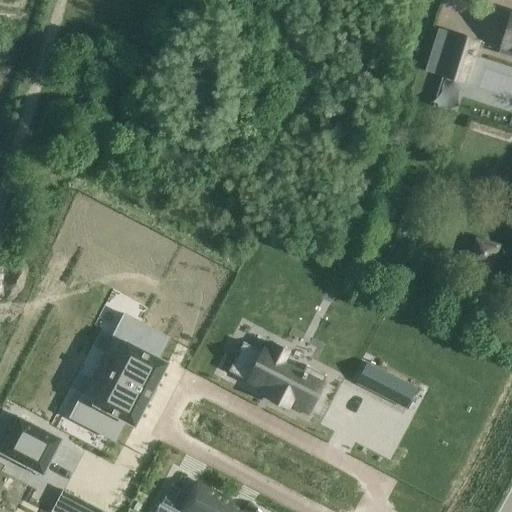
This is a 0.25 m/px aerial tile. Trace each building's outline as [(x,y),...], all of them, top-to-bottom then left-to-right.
[(511,57),(511,14),(500,53),(511,57)] [(457,35),(443,77),(466,85),(479,42),(457,35)] [(69,417),(113,441),(124,420),(134,426),(145,404),(141,402),(152,383),(155,385),(166,364),(157,359),(167,338),(124,315),(112,337),(124,344),(115,361),(104,355),(91,380),(101,385),(92,402),(80,396),(69,417)] [(243,343),(228,372),(272,394),(270,398),(287,407),(289,404),(308,413),(326,377),(306,366),(302,373),(282,363),(287,352),(274,345),(270,343),(268,347),(266,346),(263,353),(243,343)] [(417,392),(367,366),(357,386),(407,412),(417,392)] [(1,451),(0,452),(0,453),(1,454),(2,454),(41,474),(41,475),(42,476),(43,474),(47,467),(60,442),(61,440),(59,439),(20,419),(20,418),(18,417),(17,419),(1,451)] [(191,494),(182,511),(259,511),(257,510),(256,511),(249,505),(243,511),(234,511),(230,509),(231,507),(217,500),(214,499),(217,494),(197,484),(196,486),(191,494)] [(52,511),(74,511),(81,500),(63,491),(52,511)]
